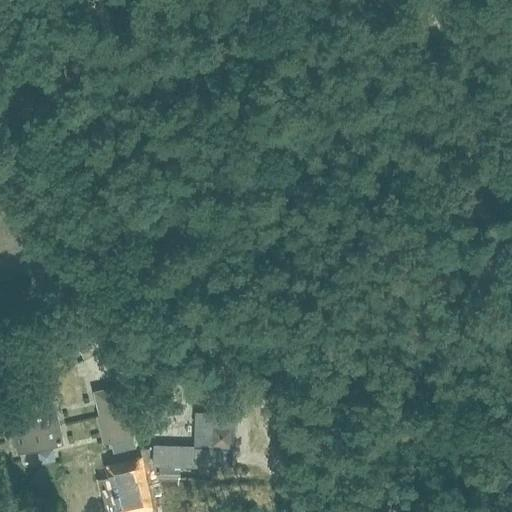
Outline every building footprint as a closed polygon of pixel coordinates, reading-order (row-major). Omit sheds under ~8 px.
[(23,405),(0,410),(6,437),(16,435),(20,451),(21,451),(34,448),(63,442),(52,396),(23,403),(23,405)] [(117,441),(134,437),(125,399),(108,403),(117,441)] [(140,418),(142,418),(154,419),(173,419),(173,403),(141,402),(140,418)] [(154,444),(153,466),(213,468),(213,466),(213,444),(230,445),(232,445),(233,442),(234,415),(204,413),(198,413),(198,423),(197,443),(197,446),(154,444)] [(142,418),(142,432),(154,433),(154,419),(142,418)] [(138,462),(107,468),(115,511),(141,511),(148,511),(138,462)]
